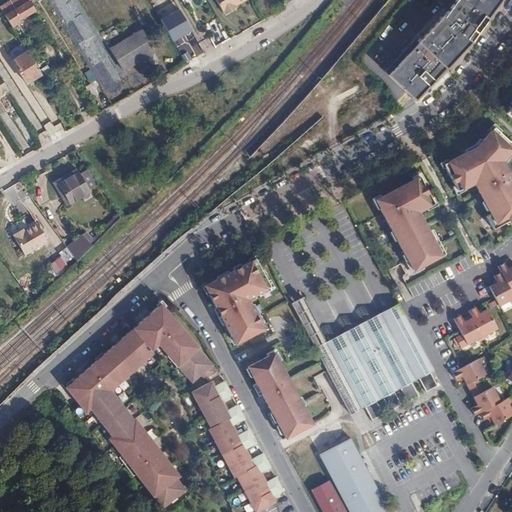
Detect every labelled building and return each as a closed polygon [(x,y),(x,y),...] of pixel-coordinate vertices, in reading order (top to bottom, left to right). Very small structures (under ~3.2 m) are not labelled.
[(10,0),(0,6),(0,7),(13,27),(21,22),(20,20),(34,11),(27,0),(10,0)] [(76,0),(53,0),(111,97),(128,87),(76,0)] [(234,9),(237,7),(248,1),(247,0),(215,0),(225,16),(235,11),(234,9)] [(424,35),(388,66),(414,97),(446,69),(465,49),(464,48),(470,42),(470,43),(488,19),(487,18),(500,0),(458,0),(427,38),(424,35)] [(152,44),(144,29),(111,48),(123,70),(137,61),(133,54),(152,44)] [(209,37),(199,43),(204,52),(214,47),(209,37)] [(133,54),(137,61),(156,51),(152,44),(133,54)] [(35,78),(42,74),(28,51),(13,61),(27,83),(29,82),(30,84),(36,80),(35,78)] [(82,89),(89,100),(96,97),(88,85),(82,89)] [(39,101),(51,120),(56,117),(44,98),(39,101)] [(40,142),(64,130),(58,118),(43,126),(46,131),(37,135),(40,142)] [(511,149),(511,144),(494,127),(475,146),(443,164),(457,190),(476,180),(480,189),(478,190),(490,213),(485,215),(492,229),(511,218),(511,179),(508,171),(503,174),(498,165),(511,149)] [(289,144),(286,140),(278,147),(281,151),(289,144)] [(57,180),(77,169),(74,165),(50,178),(64,203),(69,201),(57,180)] [(79,173),(77,169),(57,180),(69,201),(80,194),(83,200),(91,195),(88,189),(98,183),(88,168),(79,173)] [(419,176),(375,199),(412,270),(444,253),(438,242),(435,244),(417,211),(434,203),(419,176)] [(118,214),(114,207),(87,232),(92,238),(100,231),(118,214)] [(24,227),(12,232),(23,253),(46,241),(36,222),(25,228),(24,227)] [(92,238),(87,232),(80,225),(76,229),(88,242),(92,238)] [(76,229),(62,241),(73,256),(88,242),(76,229)] [(198,282),(227,345),(260,330),(245,298),(265,289),(251,258),(198,282)] [(504,262),(497,266),(500,272),(510,292),(511,291),(511,266),(507,269),(504,262)] [(488,286),(499,306),(511,298),(511,295),(510,292),(500,272),(493,276),(496,282),(488,286)] [(303,297),(291,303),(350,413),(350,414),(361,408),(332,352),(326,342),(303,297)] [(397,302),(326,342),(332,352),(346,345),(343,341),(351,337),(353,340),(380,326),(378,322),(386,318),(388,321),(403,313),(397,302)] [(162,303),(121,339),(139,361),(158,347),(190,386),(202,375),(205,379),(218,372),(199,349),(200,348),(162,303)] [(475,306),(468,310),(470,314),(481,336),(497,328),(486,308),(478,312),(475,306)] [(332,352),(361,408),(365,406),(372,420),(383,414),(376,400),(382,397),(389,411),(401,405),(393,391),(400,387),(407,401),(418,396),(411,382),(418,377),(426,391),(437,386),(430,372),(433,370),(403,313),(388,321),(386,318),(378,322),(380,326),(353,340),(351,337),(343,341),(346,345),(332,352)] [(481,336),(470,314),(464,317),(465,319),(463,321),(460,314),(453,318),(461,333),(455,337),(460,347),(481,336)] [(121,339),(113,346),(131,368),(139,361),(121,339)] [(131,368),(113,346),(65,386),(86,413),(92,408),(117,441),(112,445),(131,468),(133,466),(137,472),(135,474),(165,511),(169,511),(191,496),(172,473),(175,470),(140,425),(137,427),(112,395),(125,384),(119,377),(131,368)] [(277,440),(308,426),(273,350),(243,364),(277,440)] [(476,378),(483,374),(475,360),(449,373),(453,380),(459,377),(463,385),(465,384),(476,378)] [(476,378),(465,384),(468,391),(479,385),(476,378)] [(233,395),(225,380),(210,388),(207,382),(191,390),(223,451),(220,452),(232,476),(235,475),(255,511),(272,502),(269,497),(283,490),(275,475),(261,483),(256,473),(270,466),(262,451),(246,460),(241,450),(255,444),(248,429),(234,436),(229,427),(245,418),(237,404),(223,412),(218,403),(233,395)] [(479,385),(468,391),(471,397),(483,391),(479,385)] [(470,408),(473,415),(479,412),(499,402),(491,387),(483,391),(471,397),(476,405),(470,408)] [(493,424),(511,413),(511,412),(505,399),(499,402),(479,412),(483,420),(489,416),(493,424)] [(389,511),(340,419),(309,436),(349,511),(389,511)]
